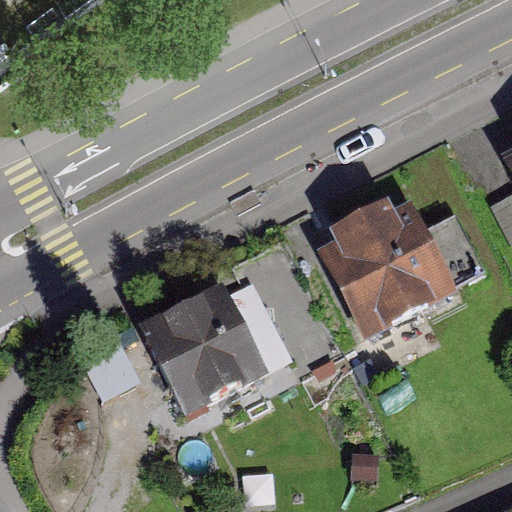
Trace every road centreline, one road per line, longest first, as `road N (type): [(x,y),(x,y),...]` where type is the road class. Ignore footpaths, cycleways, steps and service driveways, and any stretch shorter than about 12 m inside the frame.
road 1 (secondary): [(0,289),(511,24)]
road 2 (secondary): [(417,0),(0,214)]
